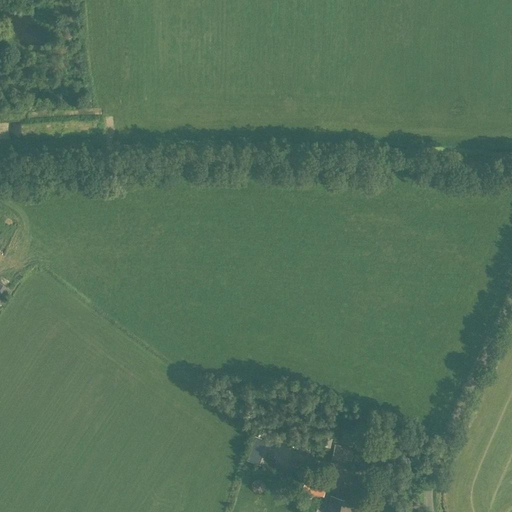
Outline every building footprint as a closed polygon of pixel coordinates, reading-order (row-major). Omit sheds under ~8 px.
[(0,304),(9,289),(0,282),(0,304)] [(261,464),(268,439),(255,435),(248,460),(261,464)] [(336,443),(333,459),(351,463),(355,447),(336,443)] [(323,497),(328,476),(307,470),(301,491),(323,497)] [(350,511),(353,500),(331,495),(327,511),(350,511)]
